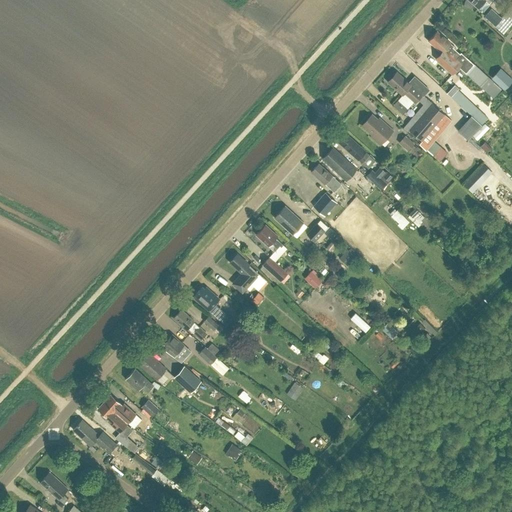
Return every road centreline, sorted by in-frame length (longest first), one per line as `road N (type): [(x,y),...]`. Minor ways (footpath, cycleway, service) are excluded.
road 1 (unclassified): [(47,433),(437,0)]
road 2 (track): [(511,261),(279,511)]
road 3 (unclassified): [(47,433),(158,511)]
